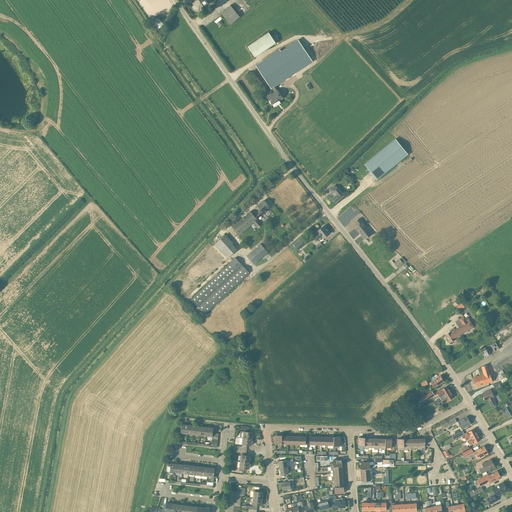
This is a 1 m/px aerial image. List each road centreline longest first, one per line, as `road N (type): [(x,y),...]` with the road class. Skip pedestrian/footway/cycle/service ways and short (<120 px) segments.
road 1 (unclassified): [(468,401),(174,0)]
road 2 (unknown): [(293,168),(229,224),(249,263),(267,260),(327,211)]
road 3 (track): [(41,66),(124,13),(157,52)]
road 4 (track): [(196,102),(93,193)]
road 5 (residential): [(468,401),(417,429),(348,429)]
